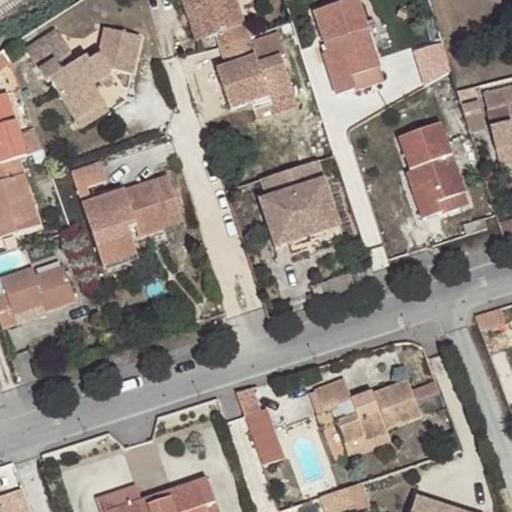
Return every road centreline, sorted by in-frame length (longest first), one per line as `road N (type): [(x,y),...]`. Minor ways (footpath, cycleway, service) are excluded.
road 1 (residential): [(165,69),(260,361)]
road 2 (residential): [(260,361),(18,440)]
road 3 (residential): [(444,303),(260,361)]
road 4 (residential): [(444,303),(511,474)]
